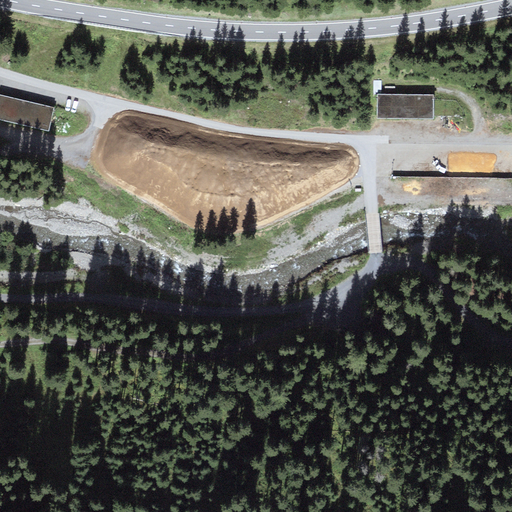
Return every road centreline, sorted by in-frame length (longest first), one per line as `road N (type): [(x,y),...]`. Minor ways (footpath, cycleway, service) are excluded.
road 1 (primary): [(511,5),(378,27),(266,32),(7,0)]
road 2 (track): [(0,74),(85,103),(361,139),(380,267)]
road 3 (track): [(320,303),(318,312),(277,332),(191,356),(44,339),(0,343)]
road 4 (track): [(320,303),(179,311),(104,299),(0,297)]
road 5 (track): [(511,345),(490,337),(423,266),(380,267),(320,303)]
road 6 (track): [(361,139),(511,141)]
road 7 (track): [(0,130),(67,143),(99,125),(107,105)]
